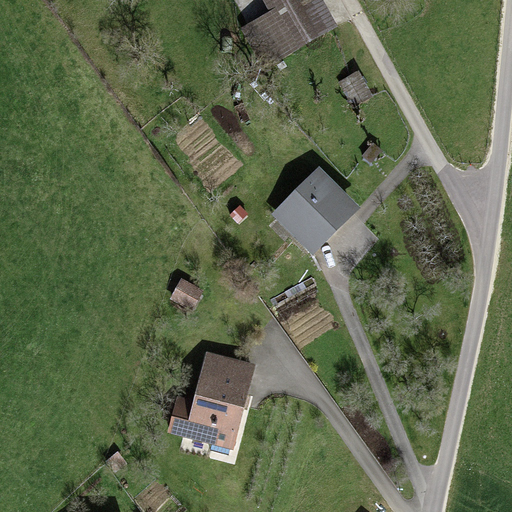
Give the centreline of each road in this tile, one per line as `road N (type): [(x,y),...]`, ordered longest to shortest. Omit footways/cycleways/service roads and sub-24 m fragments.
road 1 (residential): [(432,511),(487,255),(348,0)]
road 2 (trunk): [(0,262),(39,511)]
road 3 (track): [(487,255),(511,27)]
